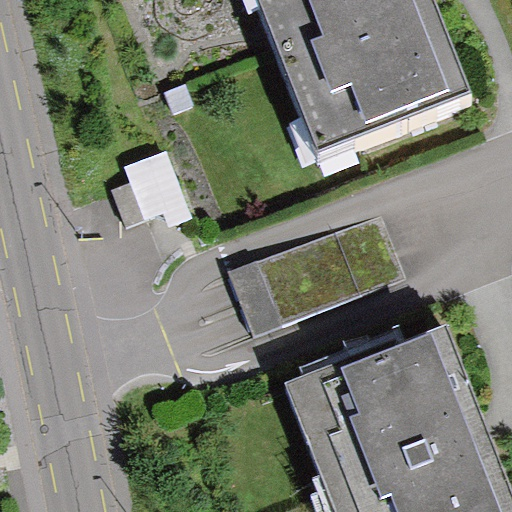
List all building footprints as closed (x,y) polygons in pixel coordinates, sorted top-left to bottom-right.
[(255,0),(322,172),(466,116),(421,0),(255,0)] [(125,170),(132,186),(146,224),(165,217),(170,231),(194,222),(168,153),(125,170)] [(132,186),(113,193),(126,231),(146,224),(132,186)] [(383,216),(231,275),(256,339),(408,279),(383,216)] [(298,402),(339,511),(503,511),(471,425),(442,348),(298,402)]
